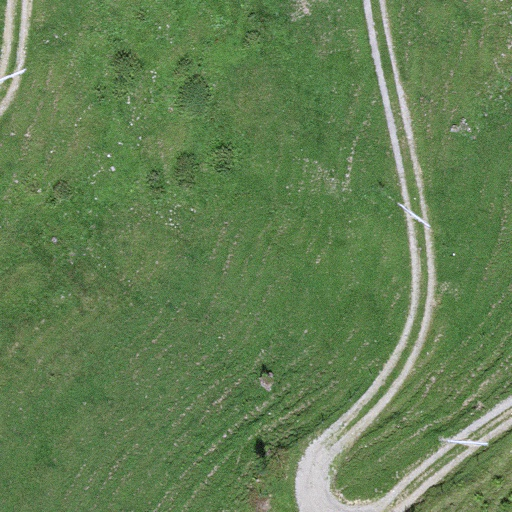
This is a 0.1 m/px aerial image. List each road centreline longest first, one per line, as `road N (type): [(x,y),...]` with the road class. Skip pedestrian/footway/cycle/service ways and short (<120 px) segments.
road 1 (track): [(377,0),(426,284),(409,349),(324,452),(313,482),(325,511)]
road 2 (track): [(384,511),(511,408)]
